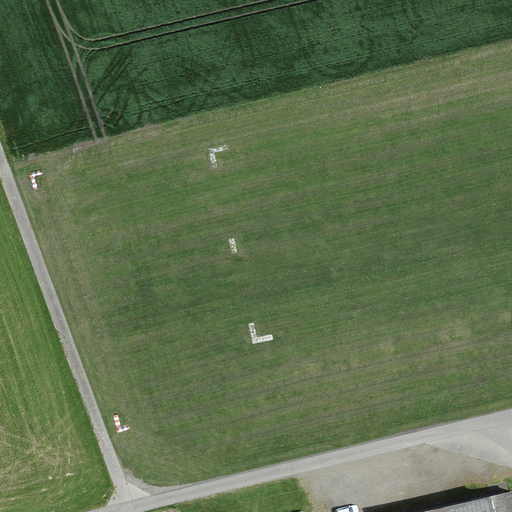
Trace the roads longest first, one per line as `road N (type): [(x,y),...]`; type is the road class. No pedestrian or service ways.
road 1 (track): [(511,416),(127,507)]
road 2 (track): [(127,507),(0,163)]
